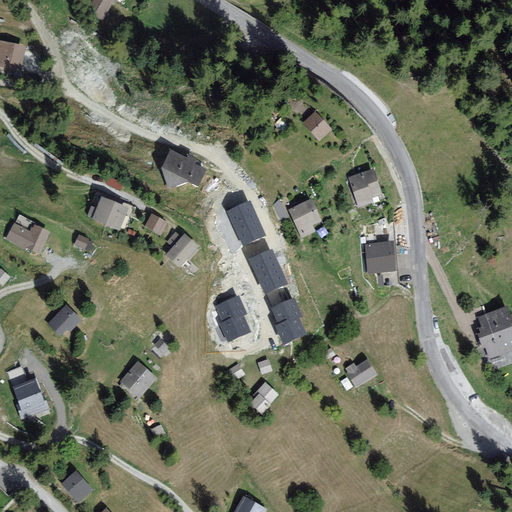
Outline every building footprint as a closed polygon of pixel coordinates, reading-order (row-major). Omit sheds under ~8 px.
[(115,0),(92,0),(85,13),(102,23),(115,0)] [(25,49),(0,43),(0,69),(19,74),(25,49)] [(332,133),(314,114),(301,126),(319,145),(332,133)] [(206,172),(169,154),(155,183),(192,201),(206,172)] [(372,172),(347,180),(357,208),(382,200),(372,172)] [(128,211),(100,199),(91,221),(119,232),(128,211)] [(311,200),(287,211),(300,240),(315,233),(312,228),(321,224),(311,200)] [(242,252),(268,242),(253,206),(228,216),(242,252)] [(167,225),(151,216),(144,229),(160,238),(167,225)] [(30,232),(12,224),(5,241),(39,256),(49,234),(33,227),(30,232)] [(89,243),(78,237),(73,247),(84,253),(89,243)] [(198,249),(183,237),(165,258),(180,270),(198,249)] [(393,244),(364,247),(367,276),(396,273),(393,244)] [(265,301),(290,291),(274,254),(250,264),(265,301)] [(294,298),(271,308),(278,324),(275,325),(283,344),(307,334),(300,318),(302,317),(294,298)] [(228,347),(253,338),(240,301),(215,309),(228,347)] [(81,323),(64,308),(48,326),(60,337),(65,331),(70,335),(81,323)] [(488,359),(511,350),(511,320),(508,309),(475,320),(488,359)] [(331,349),(321,355),(325,363),(336,357),(331,349)] [(267,361),(256,364),(261,377),(272,373),(267,361)] [(367,362),(345,375),(353,390),(376,376),(367,362)] [(156,380),(136,364),(120,385),(139,400),(156,380)] [(238,366),(226,373),(232,384),(245,376),(238,366)] [(35,378),(13,387),(22,410),(45,401),(35,378)] [(255,400),(248,409),(260,419),(279,396),(263,383),(252,397),(255,400)] [(92,491),(75,473),(61,487),(78,505),(92,491)] [(265,511),(266,511),(242,498),(235,511),(265,511)]
